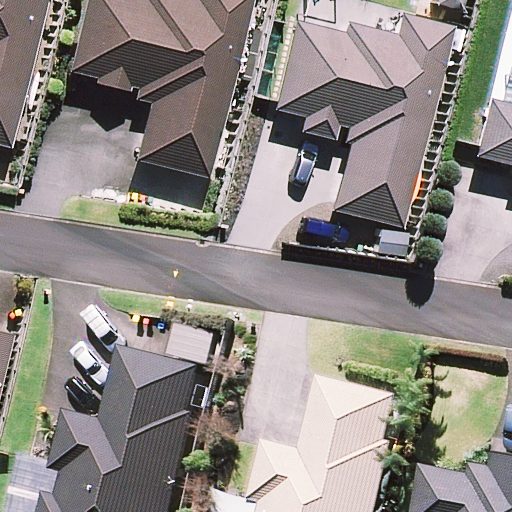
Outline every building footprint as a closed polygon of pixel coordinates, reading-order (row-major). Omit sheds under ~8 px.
[(0,0),(0,144),(6,146),(40,0),(0,0)] [(76,0),(58,73),(126,90),(141,106),(128,158),(204,177),(248,0),(76,0)] [(450,25),(392,12),(387,34),(338,23),(336,31),(285,19),(264,105),(297,113),(293,130),(341,142),(325,209),(402,227),(450,25)] [(511,14),(507,35),(491,101),(479,98),(465,154),(511,165),(511,14)] [(167,511),(192,418),(184,416),(196,368),(122,349),(103,422),(69,414),(55,470),(34,464),(27,462),(14,511),(167,511)] [(395,400),(320,381),(301,454),(267,445),(249,511),(372,511),(389,447),(383,445),(395,400)] [(511,511),(511,458),(493,455),(488,481),(425,469),(417,511),(511,511)]
